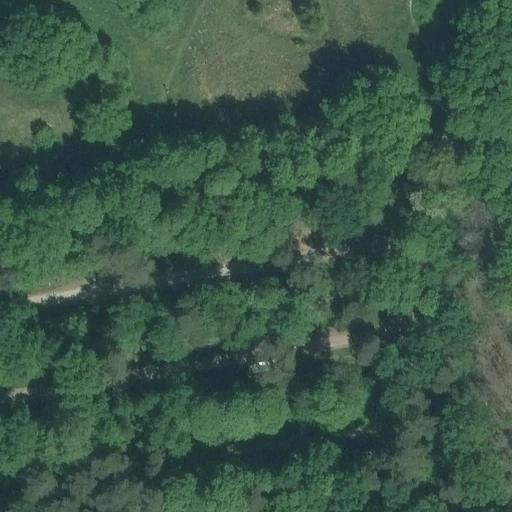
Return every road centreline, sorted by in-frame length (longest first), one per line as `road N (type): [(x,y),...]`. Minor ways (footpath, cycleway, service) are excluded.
road 1 (unclassified): [(431,327),(466,511)]
road 2 (track): [(322,511),(461,490)]
